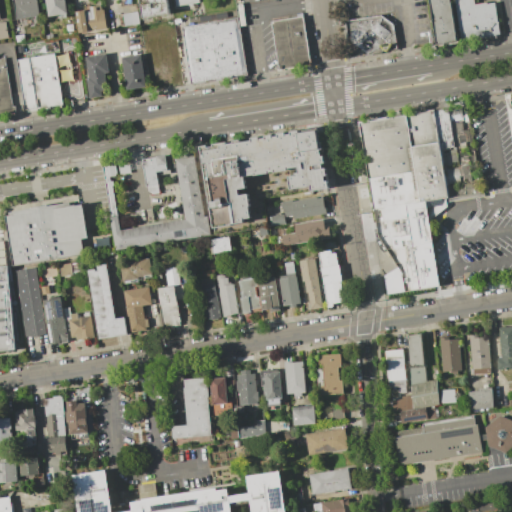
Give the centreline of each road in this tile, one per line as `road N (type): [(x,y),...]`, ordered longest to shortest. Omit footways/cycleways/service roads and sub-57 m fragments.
road 1 (residential): [(0,382),(511,299)]
road 2 (residential): [(322,0),(363,308),(376,511)]
road 3 (secondary): [(272,90),(0,135)]
road 4 (secondary): [(0,161),(210,128)]
road 5 (secondary): [(336,108),(511,79)]
road 6 (secondary): [(210,128),(336,108)]
